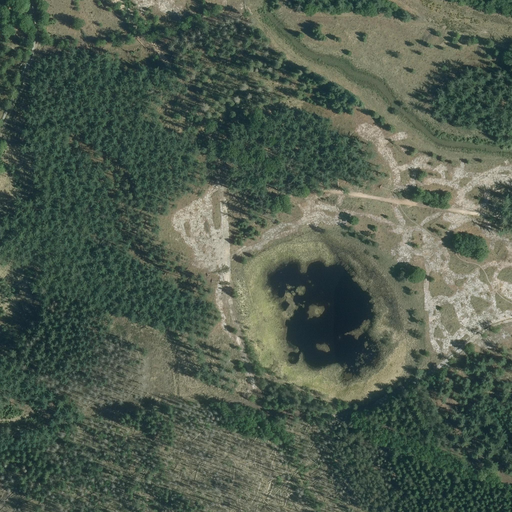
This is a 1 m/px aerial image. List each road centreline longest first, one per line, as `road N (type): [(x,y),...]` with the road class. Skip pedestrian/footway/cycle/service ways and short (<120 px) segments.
road 1 (track): [(309,511),(240,341),(227,283),(220,174)]
road 2 (track): [(220,174),(511,219)]
road 3 (track): [(511,317),(487,323),(419,380),(359,411),(309,417),(263,408)]
road 4 (track): [(0,434),(175,401),(263,408)]
road 5 (track): [(220,174),(196,104),(145,36)]
